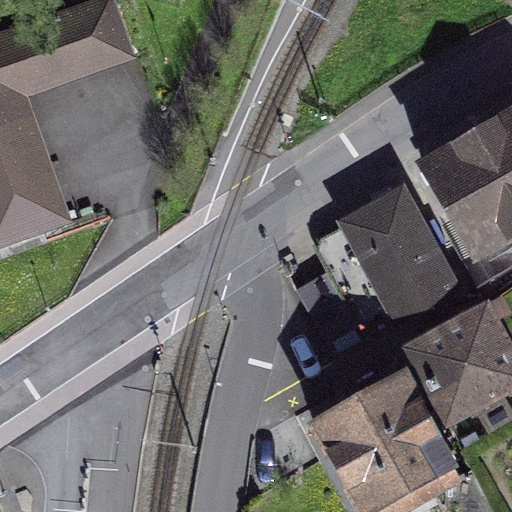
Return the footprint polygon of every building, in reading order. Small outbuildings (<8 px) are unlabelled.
[(114,0),(109,0),(0,38),(0,249),(69,226),(25,99),(136,61),(114,0)] [(511,0),(500,0),(511,8),(511,0)] [(511,122),(427,172),(478,259),(511,238),(511,122)] [(360,329),(365,339),(452,293),(402,200),(348,229),(365,258),(363,275),(336,288),(360,329)] [(328,347),(360,329),(336,288),(330,276),(298,294),(328,347)] [(511,355),(488,310),(410,352),(448,425),(511,391),(511,355)] [(317,431),(362,511),(408,511),(438,496),(463,482),(406,381),(317,431)] [(463,482),(438,496),(447,511),(493,511),(474,477),(463,482)]
